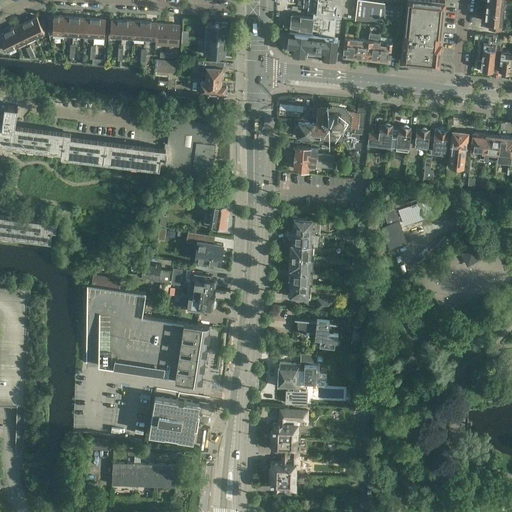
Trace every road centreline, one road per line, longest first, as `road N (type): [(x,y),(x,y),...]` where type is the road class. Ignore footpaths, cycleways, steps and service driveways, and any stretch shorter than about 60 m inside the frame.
road 1 (secondary): [(229,511),(253,247),(256,74)]
road 2 (unclassified): [(456,92),(256,74)]
road 3 (residential): [(93,0),(256,10)]
road 4 (residential): [(148,124),(42,112),(22,95),(0,91)]
